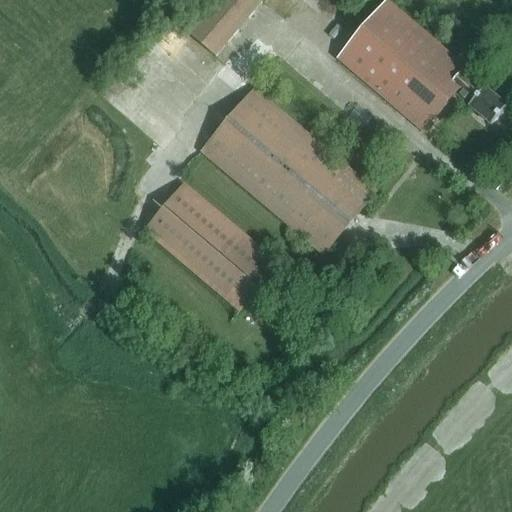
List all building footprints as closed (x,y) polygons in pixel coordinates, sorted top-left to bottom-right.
[(263,5),(257,0),(201,0),(179,26),(217,59),(263,5)] [(338,60),(424,133),(456,95),(492,126),(507,107),(465,71),(466,70),(387,2),(352,44),(338,60)] [(378,193),(254,88),(200,153),(324,258),(378,193)] [(240,314),(280,267),(185,186),(145,234),(240,314)] [(291,297),(305,281),(292,271),(279,288),(291,297)]
